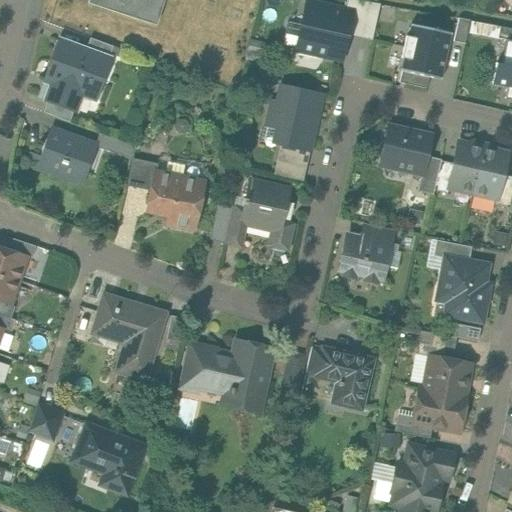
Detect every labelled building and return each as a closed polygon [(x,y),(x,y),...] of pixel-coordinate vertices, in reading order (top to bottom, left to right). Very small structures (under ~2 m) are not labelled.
[(165,2),(158,0),(89,0),(88,4),(157,26),(165,2)] [(368,2),(354,0),(347,0),(345,11),(351,12),(346,34),(360,37),(368,2)] [(345,11),(307,2),(302,25),(287,21),(282,45),(297,48),(297,49),(341,59),(346,34),(351,12),(345,11)] [(446,57),(451,34),(409,24),(404,48),(446,57)] [(112,46),(89,38),(85,50),(108,58),(112,46)] [(51,61),(103,80),(110,59),(108,58),(85,50),(59,40),(51,61)] [(511,41),(505,40),(501,64),(496,63),(492,84),(507,87),(505,99),(511,100),(511,41)] [(441,80),(446,57),(404,48),(399,71),(441,80)] [(103,80),(51,61),(44,81),(51,84),(45,101),(47,102),(73,111),(75,112),(81,96),(95,101),(103,80)] [(322,95),(281,86),(277,104),(271,103),(266,127),(289,133),(287,144),(286,146),(310,151),(322,95)] [(73,111),(47,102),(43,112),(69,122),(73,111)] [(430,137),(387,128),(379,164),(421,173),(422,173),(426,156),(430,137)] [(95,146),(49,130),(36,166),(83,184),(96,147),(95,146)] [(135,146),(100,133),(95,146),(96,147),(130,160),(135,146)] [(310,151),(286,146),(287,144),(281,143),(276,162),(306,168),(310,151)] [(482,149),(457,143),(452,164),(447,187),(448,187),(472,192),(482,149)] [(507,154),(482,149),(472,192),(496,198),(497,198),(502,175),(507,154)] [(441,160),(426,156),(422,173),(421,173),(417,191),(433,195),(434,190),(440,161),(441,160)] [(157,164),(132,158),(126,186),(151,191),(155,173),(156,173),(157,164)] [(440,161),(434,190),(447,193),(448,187),(447,187),(452,164),(440,161)] [(391,169),(389,177),(410,182),(412,174),(391,169)] [(156,173),(155,173),(151,191),(148,204),(169,209),(166,223),(194,229),(203,183),(156,173)] [(511,190),(511,177),(502,175),(497,198),(496,198),(494,204),(508,207),(511,190)] [(288,190),(249,182),(243,210),(240,222),(243,223),(273,229),(270,245),(288,249),(293,225),(281,223),(288,190)] [(243,210),(232,208),(224,243),(238,246),(243,223),(240,222),(243,210)] [(392,231),(364,225),(360,244),(388,251),(388,249),(392,231)] [(35,246),(13,238),(9,250),(26,256),(31,258),(35,246)] [(471,247),(436,240),(433,256),(445,258),(445,257),(468,262),(471,247)] [(360,244),(345,241),(339,270),(344,271),(343,275),(354,278),(355,273),(366,276),(365,280),(375,282),(376,278),(382,279),(385,266),(388,251),(360,244)] [(9,250),(0,246),(0,274),(18,280),(26,256),(9,250)] [(400,252),(388,249),(388,251),(385,266),(397,269),(400,252)] [(468,262),(445,257),(445,258),(437,299),(447,301),(445,314),(458,317),(458,319),(470,321),(471,319),(482,321),(488,287),(483,286),(487,265),(468,262)] [(18,280),(0,274),(0,302),(9,305),(18,280)] [(165,314),(105,295),(92,333),(125,344),(116,372),(144,381),(165,314)] [(9,305),(0,302),(0,314),(10,318),(14,307),(9,305)] [(10,318),(0,314),(0,327),(2,328),(11,332),(15,320),(10,318)] [(184,319),(171,317),(166,341),(179,342),(184,319)] [(480,329),(456,324),(454,337),(456,337),(478,341),(480,329)] [(454,337),(433,333),(430,344),(419,342),(416,354),(430,357),(452,361),(456,337),(454,337)] [(272,349),(236,342),(233,354),(203,348),(195,385),(197,386),(228,392),(228,394),(232,395),(230,406),(256,411),(260,396),(262,396),(272,349)] [(203,348),(191,345),(182,386),(196,390),(197,386),(195,385),(203,348)] [(311,347),(305,373),(317,376),(323,350),(311,347)] [(372,360),(323,349),(323,350),(317,376),(317,377),(337,381),(333,402),(360,409),(372,360)] [(290,353),(281,392),(295,395),(303,356),(290,353)] [(424,389),(463,396),(469,364),(452,361),(430,357),(424,389)] [(463,396),(424,389),(419,388),(414,417),(413,423),(432,426),(459,431),(465,397),(463,396)] [(61,414),(37,404),(29,429),(51,438),(61,414)] [(414,417),(398,414),(394,431),(430,438),(432,426),(413,423),(414,417)] [(144,447),(86,424),(76,449),(74,449),(70,461),(86,468),(88,464),(111,473),(109,478),(111,478),(108,487),(126,494),(144,447)] [(453,456),(409,446),(405,466),(396,464),(391,491),(395,491),(392,503),(403,506),(401,511),(426,511),(431,511),(435,511),(441,486),(436,485),(438,476),(449,479),(453,456)] [(266,491),(254,489),(248,511),(261,511),(265,494),(266,491)] [(276,497),(265,494),(261,511),(271,511),(272,509),(273,509),(276,497)]
